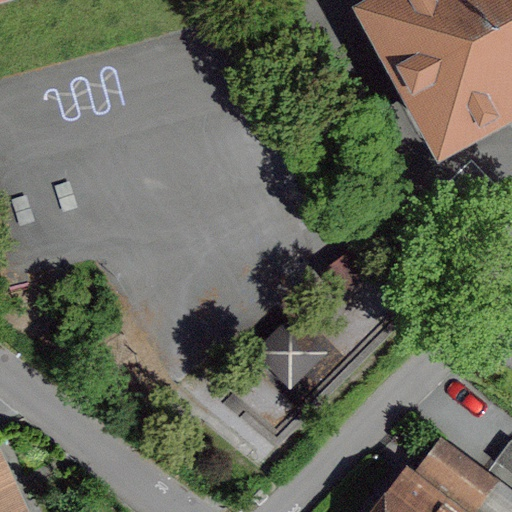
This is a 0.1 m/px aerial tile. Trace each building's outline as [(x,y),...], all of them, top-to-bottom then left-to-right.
[(0,0),(0,13),(50,0),(0,0)] [(511,142),(511,0),(398,0),(354,24),(439,181),(511,142)] [(31,511),(0,444),(0,511),(31,511)] [(478,511),(484,511),(501,488),(440,447),(422,473),(478,511)] [(468,511),(411,470),(380,511),(468,511)]
